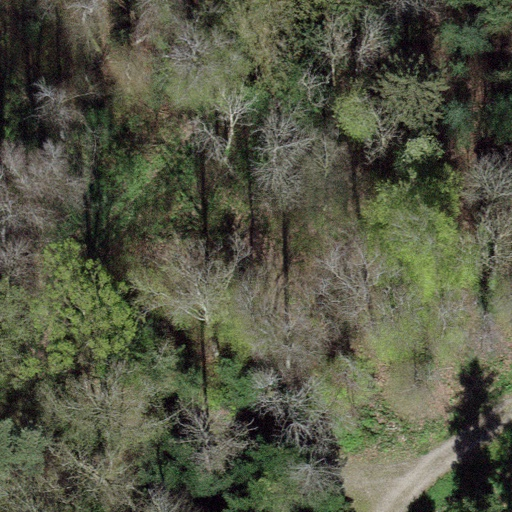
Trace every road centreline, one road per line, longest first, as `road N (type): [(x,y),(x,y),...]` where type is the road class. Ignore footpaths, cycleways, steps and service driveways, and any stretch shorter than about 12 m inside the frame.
road 1 (track): [(335,511),(123,440),(0,507)]
road 2 (track): [(417,511),(427,409),(511,359)]
